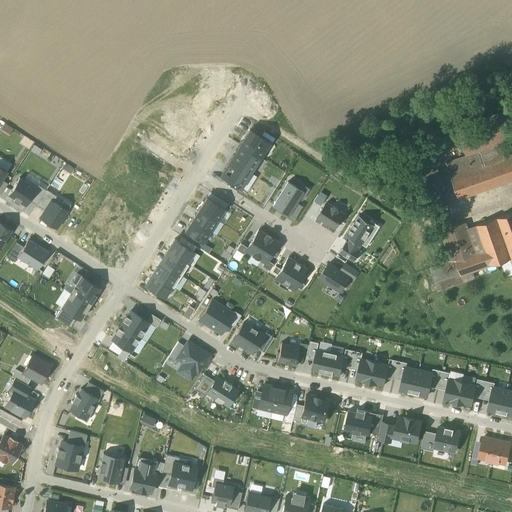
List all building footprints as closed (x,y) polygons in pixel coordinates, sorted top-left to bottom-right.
[(460,198),(511,181),(511,128),(506,110),(456,126),(466,156),(448,161),(460,198)] [(269,143),(248,129),(239,144),(259,157),(269,143)] [(250,172),(259,157),(239,144),(229,159),(250,172)] [(434,197),(445,194),(431,146),(420,149),(434,197)] [(240,187),(250,172),(229,159),(219,174),(240,187)] [(36,187),(19,177),(8,195),(25,205),(29,199),(36,187)] [(303,191),(288,181),(273,204),(288,214),(296,202),(303,191)] [(36,187),(29,199),(36,204),(46,189),(38,185),(36,187)] [(46,189),(36,204),(45,209),(51,200),(53,201),(56,196),(46,189)] [(206,196),(199,208),(217,219),(225,208),(206,196)] [(347,212),(325,199),(316,215),(338,228),(347,212)] [(53,201),(51,200),(45,209),(41,216),(57,226),(67,209),(53,201)] [(302,206),(296,202),(288,214),(294,218),(302,206)] [(199,208),(192,219),(210,231),(217,219),(199,208)] [(511,212),(497,218),(511,258),(511,259),(511,275),(511,276),(511,278),(511,212)] [(378,226),(359,214),(346,235),(349,237),(347,241),(340,252),(354,261),(362,249),(360,248),(363,243),(366,245),(378,226)] [(511,258),(497,218),(468,228),(465,221),(439,231),(449,260),(428,267),(435,286),(511,258)] [(202,242),(210,231),(192,219),(184,230),(202,242)] [(0,247),(11,229),(0,222),(0,247)] [(255,257),(266,239),(258,233),(246,251),(255,257)] [(174,239),(167,250),(186,262),(193,251),(174,239)] [(275,244),(266,239),(255,257),(263,262),(275,244)] [(28,241),(17,257),(39,271),(49,255),(28,241)] [(167,257),(163,264),(181,275),(188,263),(186,262),(167,250),(164,255),(167,257)] [(275,266),(273,270),(278,273),(275,277),(294,288),(296,285),(301,288),(304,284),(299,281),(306,269),(288,257),(281,269),(275,266)] [(329,263),(320,277),(341,291),(350,277),(340,271),(329,263)] [(345,263),(340,271),(350,277),(354,279),(359,271),(345,263)] [(156,267),(152,273),(172,285),(174,286),(181,275),(163,264),(160,269),(156,267)] [(42,274),(50,277),(53,268),(45,265),(42,274)] [(172,285),(152,273),(145,284),(164,296),(172,285)] [(101,287),(82,275),(70,293),(90,305),(101,287)] [(90,305),(70,293),(61,307),(76,316),(81,319),(90,305)] [(232,313),(213,300),(200,318),(220,331),(227,321),(232,313)] [(76,316),(61,307),(56,316),(70,325),(76,316)] [(234,310),(232,313),(227,321),(234,326),(241,315),(234,310)] [(147,320),(136,312),(127,326),(141,335),(150,321),(147,320)] [(147,320),(150,321),(156,326),(160,319),(151,313),(147,320)] [(263,334),(245,322),(233,339),(252,351),(256,346),(263,334)] [(141,335),(127,326),(117,342),(123,346),(130,350),(131,351),(141,335)] [(265,331),(263,334),(256,346),(264,351),(273,337),(265,331)] [(207,352),(188,340),(179,355),(185,359),(197,367),(207,352)] [(314,360),(317,348),(318,342),(310,340),(306,358),(314,360)] [(301,346),(281,342),(277,361),(296,366),(301,346)] [(130,350),(123,346),(117,356),(124,360),(130,350)] [(312,369),(326,373),(331,351),(317,348),(314,360),(312,369)] [(358,370),(361,357),(362,352),(346,349),(345,355),(342,366),(358,370)] [(331,351),(326,373),(340,376),(342,366),(345,355),(331,351)] [(50,365),(33,355),(24,372),(41,382),(50,365)] [(356,379),(370,382),(375,360),(361,357),(358,370),(356,379)] [(191,377),(197,367),(185,359),(179,369),(191,377)] [(390,359),(389,364),(386,376),(403,380),(406,366),(407,362),(390,359)] [(375,360),(370,382),(384,385),(386,376),(389,364),(375,360)] [(401,388),(414,391),(419,369),(406,366),(403,380),(401,388)] [(447,390),(450,376),(451,372),(433,368),(432,372),(428,385),(447,390)] [(432,372),(419,369),(414,391),(426,394),(428,385),(432,372)] [(445,398),(458,401),(463,379),(450,376),(447,390),(445,398)] [(223,381),(216,377),(207,392),(215,397),(214,400),(221,404),(223,402),(227,396),(232,399),(237,390),(230,386),(231,384),(224,380),(223,381)] [(278,382),(263,378),(257,404),(272,407),(278,382)] [(491,400),(494,387),(495,383),(477,378),(476,382),(473,396),(491,400)] [(15,388),(27,394),(31,388),(14,379),(11,386),(15,388)] [(463,379),(458,401),(471,404),(473,396),(476,382),(463,379)] [(88,382),(84,390),(98,398),(103,390),(88,382)] [(294,385),(278,382),(272,407),(288,411),(294,385)] [(489,409),(501,412),(507,390),(494,387),(491,400),(489,409)] [(27,394),(15,388),(5,406),(25,416),(34,398),(27,394)] [(84,390),(80,388),(68,409),(86,419),(98,398),(84,390)] [(511,391),(507,390),(501,412),(511,414),(511,391)] [(329,398),(306,393),(303,405),(301,415),(324,420),(329,398)] [(301,415),(303,405),(296,403),(293,419),(300,421),(301,415)] [(139,422),(152,426),(154,416),(142,413),(139,422)] [(421,422),(398,416),(396,425),(393,437),(417,442),(421,422)] [(393,437),(396,425),(383,422),(380,438),(392,441),(393,437)] [(460,431),(439,426),(437,434),(434,446),(455,451),(460,431)] [(434,446),(437,434),(425,431),(421,447),(434,450),(434,446)] [(22,444),(3,434),(0,440),(0,456),(12,463),(22,444)] [(478,457),(492,461),(497,440),(483,436),(478,457)] [(83,445),(61,440),(55,464),(77,470),(83,445)] [(497,440),(492,461),(505,464),(510,443),(497,440)] [(101,451),(96,477),(118,481),(121,465),(123,456),(101,451)] [(134,466),(129,488),(152,493),(157,471),(154,470),(156,463),(139,459),(138,466),(134,466)] [(196,466),(173,461),(168,484),(191,489),(196,466)] [(233,485),(215,481),(210,501),(228,505),(232,489),(233,485)] [(0,505),(11,508),(16,486),(0,482),(0,505)] [(241,491),(232,489),(228,505),(237,508),(241,491)] [(270,496),(249,491),(244,510),(252,511),(265,511),(266,510),(270,496)] [(309,500),(286,495),(282,511),(306,511),(308,504),(309,500)] [(275,511),(279,498),(270,496),(266,510),(272,511),(275,511)] [(47,500),(45,511),(64,511),(66,504),(47,500)] [(341,511),(343,506),(325,502),(322,511),(341,511)]
